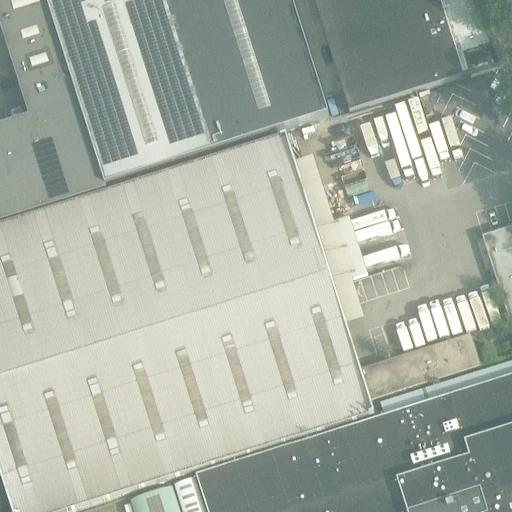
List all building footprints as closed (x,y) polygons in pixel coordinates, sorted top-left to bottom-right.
[(45,0),(0,0),(0,26),(2,33),(52,18),(45,0)] [(45,0),(52,18),(61,47),(70,76),(79,105),(106,190),(215,156),(165,0),(45,0)] [(165,0),(215,156),(330,119),(291,0),(165,0)] [(312,0),(350,117),(471,79),(465,60),(491,52),(497,64),(498,64),(484,32),(477,14),(471,0),(312,0)] [(52,18),(2,33),(11,63),(61,47),(52,18)] [(61,47),(11,63),(21,92),(70,76),(61,47)] [(490,54),(474,59),(478,68),(493,64),(490,54)] [(70,76),(21,92),(30,121),(79,105),(70,76)] [(30,121),(0,130),(0,152),(22,221),(108,193),(106,190),(79,105),(30,121)] [(287,141),(0,232),(0,472),(12,511),(82,511),(375,419),(370,404),(480,369),(471,339),(361,373),(287,141)] [(0,152),(0,227),(22,221),(0,152)] [(511,230),(483,240),(511,330),(511,230)] [(511,511),(511,380),(197,480),(206,511),(511,511)] [(181,511),(175,493),(130,508),(131,511),(181,511)]
